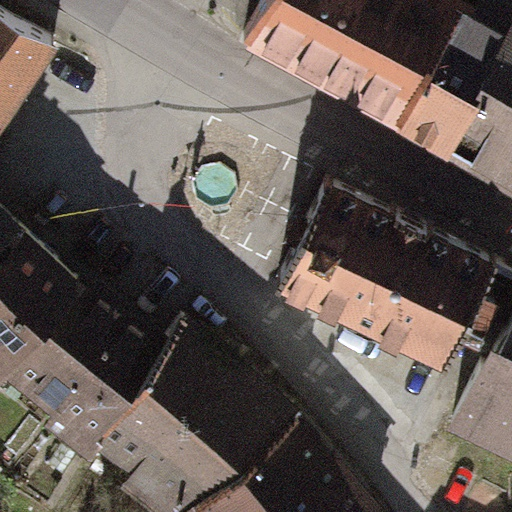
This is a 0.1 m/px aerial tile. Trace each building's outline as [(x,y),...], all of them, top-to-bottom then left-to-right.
[(262,0),(244,36),(401,126),(475,0),(262,0)] [(511,0),(475,0),(401,126),(511,182),(511,0)] [(0,64),(12,46),(0,38),(0,64)] [(331,177),(282,278),(448,358),(495,256),(331,177)] [(0,329),(53,261),(0,219),(0,329)] [(136,314),(53,261),(0,329),(0,397),(61,440),(136,314)] [(171,511),(248,404),(136,314),(61,440),(144,511),(171,511)] [(362,511),(248,404),(171,511),(362,511)]
